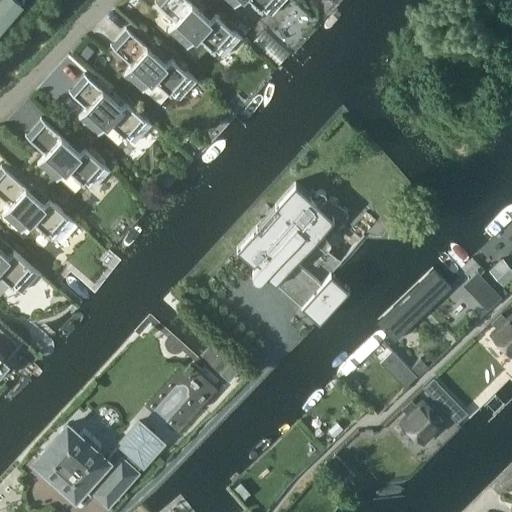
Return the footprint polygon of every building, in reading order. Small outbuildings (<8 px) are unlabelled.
[(0,0),(0,68),(59,0),(0,0)] [(210,19),(189,0),(157,0),(157,1),(155,0),(155,1),(176,20),(168,29),(169,30),(170,28),(187,44),(186,45),(187,46),(199,33),(205,38),(204,39),(214,49),(215,48),(223,55),(240,37),(247,43),(248,42),(215,13),(210,19)] [(230,0),(235,3),(233,5),(234,6),(239,0),(252,0),(262,8),(263,7),(271,14),(283,0),(291,0),(295,3),(296,2),(293,0),(230,0)] [(165,62),(126,26),(125,27),(126,28),(112,44),(111,43),(110,44),(131,63),(123,72),(124,73),(125,72),(143,87),(142,89),(154,77),(171,91),(179,98),(196,80),(203,87),(204,86),(171,56),(165,62)] [(121,105),(84,72),(83,73),(85,74),(71,90),(69,89),(69,90),(87,106),(79,115),(80,116),(81,115),(98,131),(97,132),(98,133),(110,120),(116,125),(115,126),(125,136),(126,134),(134,141),(151,123),(158,130),(159,129),(126,99),(121,105)] [(80,151),(41,117),(40,117),(41,119),(27,134),(26,133),(25,134),(45,152),(37,161),(38,162),(39,161),(57,177),(56,178),(56,179),(68,166),(74,171),(73,172),(84,182),(85,180),(93,188),(109,169),(117,176),(118,175),(85,145),(80,151)] [(44,203),(1,165),(2,167),(0,168),(0,195),(10,204),(2,213),(3,214),(4,212),(21,228),(20,229),(21,230),(33,217),(39,223),(38,224),(48,233),(49,232),(57,239),(74,221),(81,227),(82,226),(49,197),(44,203)] [(320,189),(318,189),(312,196),(296,182),(239,246),(259,263),(253,269),(253,270),(252,270),(252,271),(252,272),(252,273),(252,274),(253,275),(253,276),(254,277),(255,278),(257,279),(258,279),(260,278),(261,278),(263,277),(268,271),(321,318),(348,288),(334,276),(330,272),(341,259),(315,236),(322,227),(331,235),(348,218),(349,218),(349,217),(349,216),(350,215),(349,215),(349,214),(349,213),(348,212),(328,198),(322,205),(321,204),(327,197),(327,196),(327,195),(327,194),(327,193),(327,192),(326,191),(325,190),(324,189),(322,189),(321,189),(320,189)] [(0,271),(13,284),(14,283),(22,290),(38,272),(45,279),(46,278),(14,248),(8,254),(0,246),(0,271)] [(372,319),(384,331),(447,265),(435,253),(372,319)] [(511,270),(502,258),(488,270),(502,287),(511,278),(511,270)] [(487,309),(502,296),(486,279),(472,293),(487,309)] [(491,334),(511,355),(511,354),(511,313),(511,314),(506,319),(501,313),(492,322),(498,327),(491,334)] [(0,372),(10,361),(7,358),(22,341),(0,320),(0,372)] [(440,404),(450,395),(433,378),(424,387),(440,404)] [(402,409),(407,415),(402,420),(422,441),(443,421),(422,400),(416,406),(410,401),(402,409)] [(120,446),(108,460),(96,449),(101,443),(84,428),(79,434),(68,424),(35,460),(48,472),(46,475),(59,487),(62,484),(75,496),(87,483),(93,489),(92,490),(108,505),(165,441),(138,416),(115,442),(120,446)] [(342,429),(336,422),(328,431),(333,437),(342,429)] [(334,454),(325,462),(336,473),(345,464),(334,454)]
